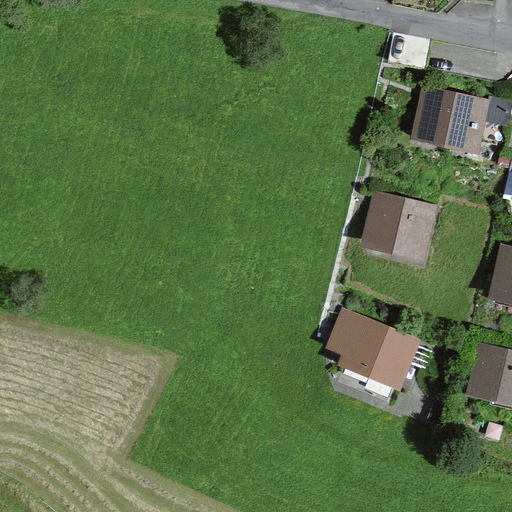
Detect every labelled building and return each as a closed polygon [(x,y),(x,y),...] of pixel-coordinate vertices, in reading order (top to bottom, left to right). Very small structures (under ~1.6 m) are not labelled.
[(487,106),(427,90),(414,137),(474,153),(487,106)] [(507,121),(511,100),(490,97),(487,117),(507,121)] [(430,213),(377,198),(364,245),(417,260),(430,213)] [(511,252),(502,250),(489,298),(511,304),(511,252)] [(343,313),(329,346),(344,352),(339,363),(396,387),(414,343),(343,313)] [(511,355),(479,346),(467,393),(511,405),(511,355)]
